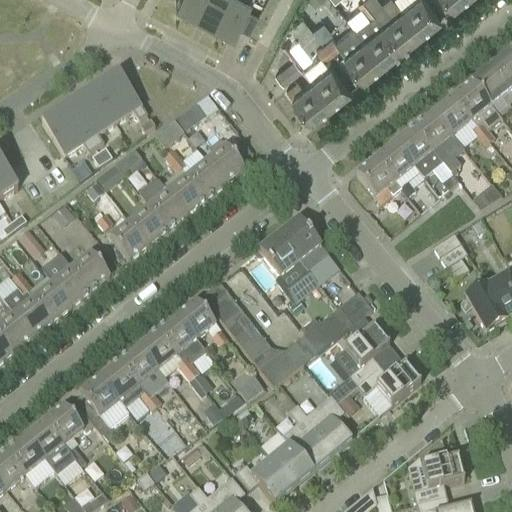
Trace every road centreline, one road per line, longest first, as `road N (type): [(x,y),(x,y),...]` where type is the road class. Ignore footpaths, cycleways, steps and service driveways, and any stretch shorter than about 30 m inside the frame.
road 1 (residential): [(0,417),(299,179)]
road 2 (residential): [(477,381),(305,174)]
road 3 (residential): [(305,174),(511,9)]
road 4 (residential): [(299,179),(223,87),(116,30)]
road 5 (residential): [(321,511),(477,381)]
road 6 (residential): [(0,115),(108,44),(116,30)]
